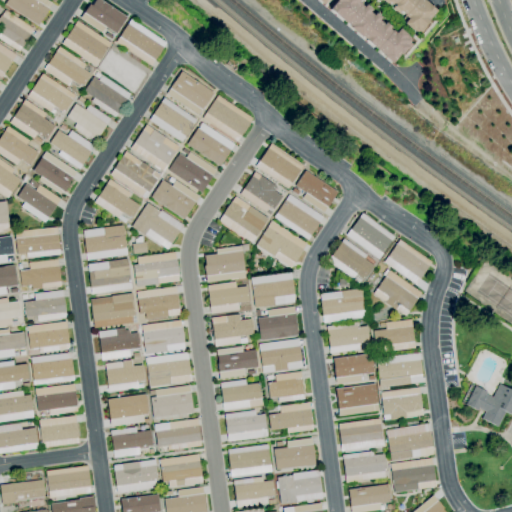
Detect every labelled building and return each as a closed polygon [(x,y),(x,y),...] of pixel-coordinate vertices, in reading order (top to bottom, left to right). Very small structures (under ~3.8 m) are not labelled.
[(37,27),(4,5),(7,0),(45,0),(52,4),(37,27)] [(115,34),(105,27),(101,33),(80,19),(88,5),(91,7),(95,0),(100,0),(126,17),(115,34)] [(391,66),(381,58),(383,57),(349,28),(350,27),(329,10),(337,1),(336,0),(359,0),(358,1),(361,4),(361,5),(363,7),(365,5),(371,9),(369,12),(372,15),(375,13),(380,18),(378,20),(383,24),(384,22),(390,27),(388,29),(391,31),(391,30),(395,33),(399,29),(411,39),(409,42),(411,44),(407,50),(405,49),(400,55),(399,54),(395,59),(396,60),(391,66)] [(416,34),(411,29),(410,30),(403,24),(407,19),(404,16),(404,15),(399,11),(399,12),(393,7),(394,5),(389,0),(388,1),(386,0),(384,0),(383,1),(381,0),(422,0),(436,11),(423,26),(425,27),(420,33),(418,31),(416,34)] [(18,52),(0,40),(0,16),(1,16),(5,10),(33,29),(18,52)] [(165,43),(150,66),(115,43),(130,20),(165,43)] [(95,67),(61,44),(76,21),(110,43),(95,67)] [(0,78),(0,45),(15,55),(0,78)] [(131,91),(98,69),(113,46),(146,68),(131,91)] [(81,87),(71,80),(69,83),(70,83),(68,86),(67,86),(43,70),(58,47),(85,65),(82,69),(90,74),(81,87)] [(198,116),(166,94),(181,71),(213,93),(198,116)] [(114,118),(90,102),(92,98),(83,92),(92,77),(97,80),(98,79),(94,76),(96,72),(101,75),(101,76),(129,94),(114,118)] [(53,114),(50,112),(26,97),(42,74),(74,95),(71,99),(71,100),(63,113),(53,107),(51,109),(55,111),(53,114)] [(81,105),(76,101),(79,96),(85,100),(81,105)] [(236,142),(202,119),(217,96),(251,119),(236,142)] [(181,142),(148,121),(163,98),(196,120),(181,142)] [(45,139),(36,133),(33,139),(8,123),(24,100),(45,114),(42,119),(54,126),(45,139)] [(94,142),(73,128),(75,124),(66,117),(74,104),(84,111),(88,105),(109,119),(94,142)] [(219,167),(186,145),(197,128),(198,129),(199,127),(198,126),(200,123),(201,124),(201,123),(234,145),(219,167)] [(145,125),(178,147),(166,165),(167,166),(163,172),(160,169),(159,170),(153,167),(154,165),(129,149),(145,125)] [(28,166),(20,160),(16,166),(0,155),(0,135),(6,127),(28,141),(25,145),(37,153),(28,166)] [(78,169),(57,155),(60,151),(48,143),(57,130),(66,136),(70,131),(93,146),(78,169)] [(287,189),(254,167),(270,144),(303,166),(287,189)] [(59,195),(38,180),(40,177),(31,171),(45,151),(76,172),(68,184),(69,185),(63,193),(61,191),(59,195)] [(159,175),(148,192),(148,193),(144,199),(141,197),(109,175),(124,152),(159,175)] [(201,194),(167,171),(179,154),(185,158),(189,152),(216,171),(201,194)] [(7,199),(6,198),(0,193),(0,160),(13,170),(11,174),(19,180),(8,195),(9,196),(7,199)] [(323,213),(301,199),(305,193),(295,186),(305,171),(337,192),(323,213)] [(265,212),(239,195),(253,172),(275,187),(273,191),(281,197),(273,210),(269,207),(265,212)] [(183,220),(150,198),(161,180),(171,186),(172,184),(168,181),(170,178),(175,181),(174,181),(198,197),(183,220)] [(44,223),(20,207),(23,202),(15,197),(24,184),(34,191),(35,189),(28,184),(31,179),(35,182),(35,183),(38,185),(60,199),(44,223)] [(121,213),(120,215),(127,220),(125,223),(118,219),(93,202),(108,180),(130,194),(127,198),(138,206),(130,219),(121,213)] [(307,240),(273,218),(288,195),(322,217),(307,240)] [(251,243),(219,221),(234,197),(267,219),(251,243)] [(0,231),(0,202),(5,202),(8,222),(9,230),(0,231)] [(167,249),(145,234),(143,236),(130,227),(147,203),(159,212),(160,210),(183,226),(167,249)] [(378,259),(345,236),(361,213),(394,237),(378,259)] [(290,268),(273,257),(255,246),(271,221),(305,244),(290,268)] [(86,261),(82,231),(122,225),(126,255),(86,261)] [(26,259),(26,253),(17,254),(14,232),(56,227),(59,255),(26,259)] [(0,237),(10,236),(12,254),(0,255),(0,237)] [(363,280),(355,275),(352,280),(326,261),(343,239),(366,255),(363,259),(373,266),(363,280)] [(415,285),(382,262),(398,240),(431,262),(415,285)] [(133,255),(131,245),(145,242),(146,252),(133,255)] [(206,283),(204,272),(203,266),(205,266),(203,256),(241,251),(245,278),(206,283)] [(136,288),(133,265),(137,265),(136,258),(174,253),(178,281),(157,284),(157,285),(136,288)] [(32,290),(31,285),(20,287),(19,271),(29,270),(28,263),(57,259),(60,287),(32,290)] [(91,295),(87,265),(127,259),(131,289),(91,295)] [(0,294),(0,266),(13,265),(16,286),(4,288),(5,294),(0,294)] [(404,317),(394,310),(384,303),(384,302),(372,294),(384,276),(382,275),(386,269),(420,293),(404,317)] [(254,308),(250,278),(290,273),(294,302),(254,308)] [(339,287),(338,283),(339,279),(348,281),(349,285),(339,287)] [(210,314),(206,286),(234,283),(235,288),(246,287),(248,302),(237,303),(238,310),(210,314)] [(145,320),(144,314),(138,314),(136,299),(137,299),(136,292),(176,287),(179,316),(145,320)] [(323,323),(319,294),(362,288),(366,317),(323,323)] [(37,322),(37,316),(25,318),(23,302),(34,301),(33,298),(27,299),(22,300),(21,295),(33,294),(62,291),(65,318),(37,322)] [(93,329),(89,300),(110,297),(110,296),(131,293),(134,316),(135,316),(136,323),(133,323),(93,329)] [(0,326),(0,299),(7,298),(7,303),(17,302),(19,317),(11,319),(11,322),(17,321),(18,325),(11,326),(11,325),(0,326)] [(259,341),(256,319),(267,317),(267,314),(261,315),(260,311),(293,307),(297,336),(259,341)] [(214,347),(210,318),(239,315),(240,321),(251,319),(253,335),(238,337),(239,339),(246,338),(246,343),(240,344),(239,343),(214,347)] [(374,353),(372,331),(385,329),(384,323),(410,320),(414,348),(374,353)] [(144,355),(141,333),(142,333),(141,326),(180,321),(184,349),(144,355)] [(39,353),(39,348),(28,349),(26,327),(65,322),(68,349),(39,353)] [(329,354),(325,327),(357,322),(358,327),(366,326),(368,342),(358,343),(359,350),(329,354)] [(101,360),(97,332),(124,328),(125,331),(129,330),(129,334),(137,333),(139,349),(128,350),(129,357),(101,360)] [(0,358),(0,330),(8,329),(8,334),(22,332),(24,348),(13,350),(14,356),(0,358)] [(262,373),(258,345),(297,339),(301,368),(262,373)] [(219,379),(216,363),(217,363),(216,350),(241,347),(242,352),(255,350),(257,368),(243,369),(244,376),(219,379)] [(33,386),(30,364),(30,358),(69,353),(73,380),(33,386)] [(149,387),(145,358),(186,353),(190,381),(149,387)] [(378,388),(374,358),(418,353),(422,383),(378,388)] [(335,385),(332,359),(370,354),(372,373),(360,375),(361,381),(335,385)] [(108,393),(104,364),(131,360),(131,367),(142,365),(144,381),(137,382),(138,385),(143,384),(143,388),(138,389),(108,393)] [(0,390),(0,362),(13,361),(13,366),(26,364),(28,380),(13,382),(14,388),(0,390)] [(277,402),(277,398),(268,399),(267,383),(275,382),(274,375),(300,372),(303,399),(277,402)] [(222,410),(219,383),(244,380),(245,385),(259,383),(262,405),(222,410)] [(48,415),(48,410),(37,411),(34,389),(73,384),(76,412),(48,415)] [(338,416),(335,389),(374,384),(377,411),(338,416)] [(511,416),(504,412),(497,427),(481,419),(485,412),(480,409),(478,409),(477,411),(465,405),(475,386),(486,392),(485,395),(492,398),(494,393),(498,384),(510,390),(511,388),(511,416)] [(153,418),(150,398),(155,397),(155,395),(149,395),(149,391),(188,386),(192,413),(153,418)] [(383,421),(379,393),(418,387),(422,416),(383,421)] [(0,422),(0,394),(22,391),(22,396),(30,395),(32,411),(32,418),(0,422)] [(110,427),(106,400),(145,394),(148,415),(142,415),(143,422),(110,427)] [(286,433),(285,429),(269,431),(267,415),(279,413),(279,410),(276,410),(276,406),(278,406),(278,407),(308,403),(312,430),(286,433)] [(227,442),(223,415),(254,410),(255,415),(263,414),(265,433),(266,433),(266,437),(227,442)] [(41,448),(38,421),(74,416),(78,443),(41,448)] [(167,451),(166,446),(156,447),(153,425),(196,419),(200,446),(167,451)] [(340,451),(337,425),(378,419),(381,442),(382,442),(383,445),(340,451)] [(0,453),(0,426),(20,423),(19,423),(26,422),(26,426),(20,427),(21,430),(35,428),(38,448),(0,453)] [(390,461),(385,431),(427,424),(432,454),(390,461)] [(113,459),(109,431),(135,427),(136,432),(149,430),(151,446),(138,448),(139,455),(113,459)] [(275,470),(272,450),(286,448),(285,441),(311,438),(314,465),(275,470)] [(230,477),(226,450),(266,445),(269,468),(270,468),(270,471),(270,472),(230,477)] [(345,483),(341,456),(372,451),(373,455),(383,454),(385,471),(384,472),(384,477),(345,483)] [(168,488),(167,482),(162,482),(159,460),(198,454),(201,483),(168,488)] [(393,493),(389,464),(431,458),(435,487),(417,490),(393,493)] [(116,493),(112,466),(154,460),(157,481),(155,481),(156,488),(116,493)] [(49,498),(45,471),(87,466),(90,493),(49,498)] [(279,505),(276,478),(291,476),(291,474),(318,470),(322,499),(279,505)] [(236,508),(232,481),(261,477),(261,482),(271,481),(273,496),(265,497),(266,504),(236,508)] [(1,505),(0,498),(0,485),(41,480),(44,498),(17,501),(17,503),(1,505)] [(363,511),(349,511),(347,490),(387,484),(389,502),(379,504),(379,506),(383,505),(383,509),(363,511)] [(164,511),(163,499),(177,497),(176,490),(201,487),(204,511),(164,511)] [(120,511),(119,500),(157,495),(158,511),(120,511)] [(50,511),(50,504),(78,500),(78,498),(92,496),(95,511),(50,511)] [(412,511),(432,496),(445,511),(412,511)] [(282,511),(282,509),(291,507),(319,503),(320,511),(282,511)]
